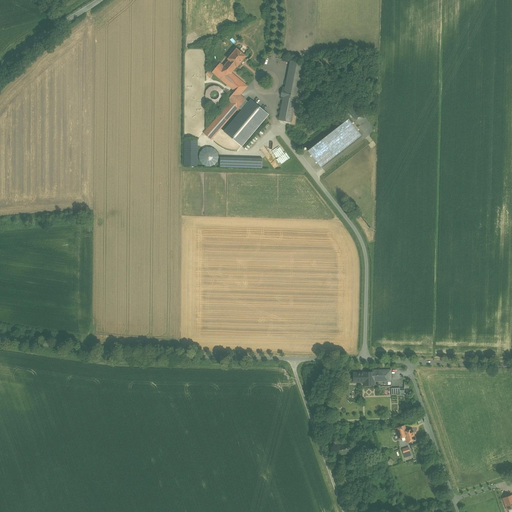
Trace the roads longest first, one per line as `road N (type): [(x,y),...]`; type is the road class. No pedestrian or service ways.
road 1 (unclassified): [(292,360),(103,354),(0,337)]
road 2 (unclassified): [(292,360),(345,511)]
road 3 (unclassified): [(460,511),(410,363)]
road 4 (unclassified): [(0,72),(99,0)]
